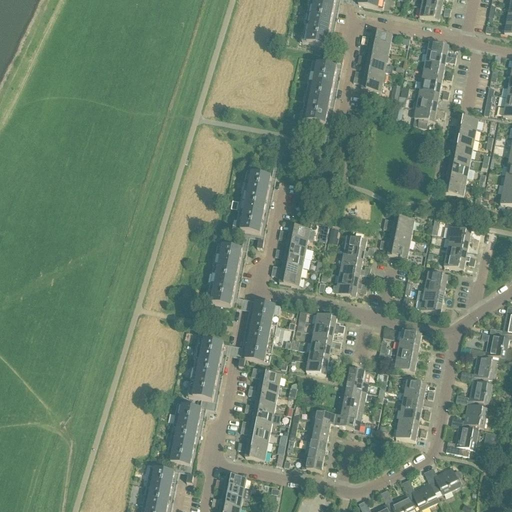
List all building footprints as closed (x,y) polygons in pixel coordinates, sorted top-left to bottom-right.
[(326,51),(336,0),(311,0),(302,46),(326,51)] [(385,0),(361,0),(359,9),(383,13),(385,0)] [(424,1),(422,10),(441,14),(443,5),(424,1)] [(441,14),(422,10),(420,20),(439,24),(441,14)] [(373,35),(371,44),(391,48),(392,38),(373,35)] [(371,44),(369,54),(389,58),(391,48),(371,44)] [(429,46),(427,56),(447,59),(449,49),(429,46)] [(359,58),(358,62),(364,63),(367,63),(387,67),(389,58),(369,54),(369,57),(366,57),(364,58),(364,59),(359,58)] [(450,60),(447,59),(427,56),(426,65),(445,69),(446,65),(455,67),(455,65),(450,64),(450,60)] [(367,63),(366,73),(385,77),(387,67),(367,63)] [(426,65),(424,74),(443,78),(445,69),(426,65)] [(323,69),(313,67),(302,124),(326,129),(337,72),(323,69)] [(356,74),(355,80),(383,86),(385,77),(366,73),(365,76),(356,74)] [(424,74),(422,84),(441,88),(443,78),(424,74)] [(355,80),(354,86),(363,88),(362,92),(381,96),(383,86),(355,80)] [(422,84),(420,93),(440,97),(441,88),(422,84)] [(398,103),(401,89),(394,88),(392,102),(398,103)] [(420,93),(418,103),(438,106),(440,97),(420,93)] [(418,103),(417,112),(436,116),(438,106),(418,103)] [(511,111),(505,110),(503,120),(511,121),(511,111)] [(436,116),(417,112),(415,122),(434,126),(436,116)] [(459,120),(457,130),(476,134),(478,124),(459,120)] [(457,130),(455,139),(475,143),(476,134),(457,130)] [(455,139),(453,149),(473,153),(475,143),(455,139)] [(453,149),(451,158),(471,162),(473,153),(453,149)] [(451,158),(450,168),(469,171),(471,162),(451,158)] [(450,168),(448,177),(467,181),(469,171),(450,168)] [(272,181),(247,176),(236,234),(247,236),(261,239),(272,181)] [(448,177),(446,186),(465,190),(467,181),(448,177)] [(465,190),(446,186),(444,196),(464,200),(465,190)] [(511,189),(504,188),(502,197),(511,199),(511,189)] [(511,199),(502,197),(501,207),(511,209),(511,199)] [(385,224),(384,228),(390,229),(393,230),(413,234),(415,224),(395,220),(395,224),(386,222),(386,225),(385,224)] [(432,237),(432,238),(437,239),(439,230),(440,227),(434,226),(432,237)] [(291,229),(289,239),(308,243),(310,233),(291,229)] [(413,234),(393,230),(392,239),(411,243),(413,234)] [(452,231),(450,241),(469,245),(473,245),(473,246),(478,247),(479,243),(474,242),(474,241),(473,239),(470,239),(471,235),(452,231)] [(289,239),(287,248),(307,252),(308,243),(289,239)] [(329,246),(336,247),(338,240),(330,239),(329,246)] [(381,243),(381,247),(409,253),(411,243),(392,239),(390,245),(381,243)] [(347,240),(345,250),(365,254),(367,244),(347,240)] [(450,241),(448,250),(468,254),(469,245),(450,241)] [(422,251),(424,245),(416,243),(414,249),(422,251)] [(409,253),(381,247),(380,251),(386,252),(385,254),(389,254),(388,259),(407,263),(409,253)] [(277,252),(276,256),(305,261),(307,252),(287,248),(286,251),(284,251),(283,252),(282,253),(277,252)] [(243,254),(218,249),(207,306),(226,310),(232,311),(243,254)] [(309,250),(306,261),(316,263),(318,252),(309,250)] [(345,250),(344,259),(363,263),(364,258),(367,259),(368,258),(373,259),(374,255),(368,254),(365,254),(345,250)] [(446,260),(466,264),(469,264),(475,266),(476,262),(470,261),(470,259),(467,259),(468,254),(448,250),(446,260)] [(414,252),(411,258),(425,265),(428,259),(414,252)] [(275,260),(281,261),(282,263),(284,263),(283,267),(303,271),(305,261),(276,256),(275,260)] [(344,259),(342,269),(361,273),(363,263),(344,259)] [(466,264),(446,260),(444,270),(464,274),(466,264)] [(273,269),(272,275),(301,280),(303,271),(283,267),(282,271),(273,269)] [(342,269),(340,278),(359,282),(360,278),(364,278),(365,277),(370,278),(370,274),(365,273),(361,273),(342,269)] [(272,278),(277,279),(277,280),(278,282),(280,282),(279,286),(299,290),(301,280),(272,275),(272,278)] [(429,275),(427,285),(446,289),(448,279),(429,275)] [(340,278),(338,288),(358,291),(361,292),(367,293),(368,288),(359,286),(359,282),(340,278)] [(427,285),(425,295),(444,299),(446,289),(427,285)] [(358,291),(338,288),(336,298),(356,301),(357,295),(366,297),(367,293),(361,292),(358,291)] [(425,295),(423,304),(442,308),(444,299),(425,295)] [(442,308),(423,304),(421,314),(440,318),(442,308)] [(281,310),(257,305),(246,360),(246,363),(248,363),(269,367),(281,310)] [(491,331),(490,338),(509,342),(511,342),(511,317),(507,316),(503,334),(491,331)] [(337,321),(318,317),(316,327),(335,331),(339,332),(339,328),(340,326),(336,325),(337,321)] [(316,327),(314,337),(333,340),(335,331),(316,327)] [(402,334),(400,344),(420,348),(422,338),(402,334)] [(314,337),(312,346),(331,350),(341,352),(342,346),(333,344),(333,340),(314,337)] [(473,359),(477,360),(497,364),(511,367),(511,361),(511,351),(507,351),(509,342),(490,338),(486,355),(474,352),(473,359)] [(201,339),(200,343),(220,347),(220,343),(201,339)] [(292,346),(290,352),(297,353),(299,343),(295,343),(292,342),(292,346)] [(191,389),(189,400),(207,404),(208,404),(219,352),(220,347),(200,343),(199,348),(191,389)] [(400,344),(399,353),(418,357),(420,348),(400,344)] [(312,346),(310,355),(330,359),(330,356),(339,357),(341,352),(331,350),(312,346)] [(399,353),(397,362),(397,363),(416,366),(418,357),(399,353)] [(310,355),(308,365),(328,369),(330,359),(310,355)] [(462,374),(461,382),(473,384),(473,383),(488,386),(488,382),(493,383),(497,364),(477,360),(474,377),(462,374)] [(392,366),(396,366),(395,373),(414,376),(416,366),(397,363),(397,362),(393,362),(392,366)] [(328,369),(308,365),(306,375),(326,378),(328,369)] [(253,375),(252,380),(261,381),(260,385),(280,389),(282,379),(259,374),(259,372),(253,371),(253,375)] [(351,372),(349,382),(368,386),(370,376),(351,372)] [(349,382),(347,392),(366,396),(368,386),(349,382)] [(407,384),(405,394),(425,397),(427,388),(421,386),(422,384),(415,383),(415,385),(407,384)] [(457,398),(456,405),(468,407),(483,410),(484,406),(488,407),(492,387),(488,386),(473,383),(473,384),(470,400),(457,398)] [(258,394),(278,398),(280,389),(260,385),(258,394)] [(256,394),(249,392),(248,398),(257,400),(257,404),(276,407),(278,398),(258,394),(256,394)] [(347,392),(345,401),(365,405),(366,396),(347,392)] [(405,394),(403,403),(423,407),(425,397),(405,394)] [(292,414),(292,401),(283,401),(282,414),(292,414)] [(345,401),(343,411),(363,415),(365,405),(345,401)] [(403,403),(402,412),(421,416),(423,407),(403,403)] [(246,407),(246,411),(251,412),(255,413),(274,417),(276,407),(257,404),(256,407),(251,406),(251,408),(246,407)] [(202,412),(178,407),(169,453),(166,465),(176,467),(190,469),(200,422),(202,412)] [(453,422),(451,429),(459,430),(459,429),(478,433),(479,430),(484,430),(488,411),(483,410),(468,407),(465,424),(453,422)] [(343,411),(341,420),(361,424),(363,415),(343,411)] [(402,412),(400,422),(419,426),(421,416),(402,412)] [(255,413),(253,422),(272,426),(274,417),(255,413)] [(313,414),(311,424),(331,428),(333,429),(335,418),(313,414)] [(339,419),(337,430),(359,434),(361,424),(341,420),(339,419)] [(243,424),(242,430),(271,436),(272,426),(253,422),(252,426),(243,424)] [(400,422),(398,431),(418,435),(419,426),(400,422)] [(311,424),(309,433),(329,437),(331,428),(311,424)] [(459,429),(459,430),(456,446),(448,445),(446,455),(468,459),(470,452),(475,453),(478,433),(459,429)] [(271,436),(242,430),(241,436),(250,438),(249,441),(269,445),(271,436)] [(418,435),(398,431),(396,441),(416,445),(418,435)] [(309,433),(308,443),(327,447),(329,437),(309,433)] [(485,435),(484,441),(498,444),(499,438),(485,435)] [(249,441),(247,451),(267,455),(269,445),(249,441)] [(308,443),(306,452),(325,456),(327,447),(308,443)] [(267,455),(247,451),(244,450),(238,449),(237,453),(243,454),(244,456),(246,457),(245,461),(265,464),(267,455)] [(306,452),(304,462),(323,466),(325,456),(306,452)] [(285,459),(279,457),(276,469),(282,470),(285,459)] [(304,462),(302,472),(321,476),(323,466),(304,462)] [(175,475),(151,470),(142,511),(167,511),(173,485),(174,481),(175,475)] [(424,476),(430,487),(435,496),(441,493),(443,497),(461,489),(452,471),(437,478),(433,471),(424,476)] [(217,482),(216,486),(245,492),(247,482),(227,478),(226,482),(224,482),(223,483),(217,482)] [(403,486),(408,497),(415,510),(418,509),(419,511),(422,511),(439,505),(435,496),(430,487),(415,494),(409,483),(403,486)] [(216,486),(215,490),(221,491),(222,493),(224,493),(223,497),(243,501),(245,492),(216,486)] [(381,496),(386,507),(387,507),(389,511),(415,511),(415,510),(408,497),(393,504),(388,493),(381,496)] [(213,501),(212,505),(219,506),(222,507),(241,511),(243,501),(223,497),(223,501),(220,501),(218,503),(213,501)] [(277,498),(271,497),(269,506),(276,507),(277,498)] [(389,511),(387,507),(386,507),(376,511),(369,511),(366,503),(359,507),(361,511),(389,511)]
